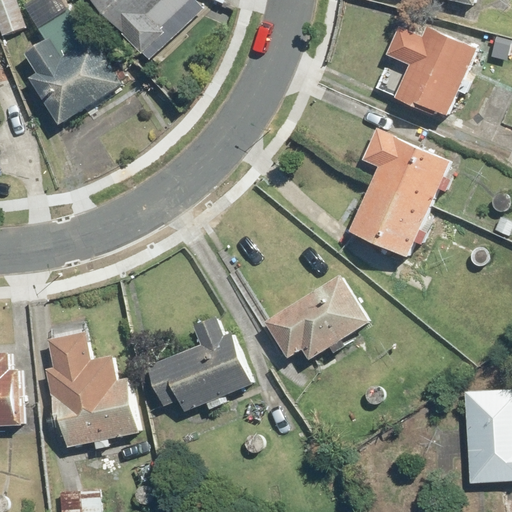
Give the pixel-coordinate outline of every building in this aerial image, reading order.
[(0,0),(0,12),(8,35),(31,26),(21,0),(0,0)] [(95,0),(146,54),(169,33),(165,29),(196,0),(95,0)] [(35,78),(65,125),(129,84),(87,19),(32,55),(44,72),(35,78)] [(398,98),(449,120),(480,48),(430,27),(426,36),(402,26),(390,55),(413,64),(398,98)] [(354,230),(413,256),(455,161),(380,128),(366,160),(382,167),(354,230)] [(508,192),(503,191),(499,192),(495,196),(494,201),(496,205),(499,209),(504,210),(509,208),(511,204),(511,195),(508,192)] [(313,360),(375,321),(345,274),(270,321),(293,358),(306,350),(313,360)] [(189,412),(258,384),(237,332),(231,334),(223,315),(199,326),(206,344),(152,366),(169,406),(184,400),(189,412)] [(73,447),(144,431),(133,378),(123,380),(117,355),(98,359),(92,331),(54,339),(59,367),(51,368),(66,437),(70,436),(73,447)] [(0,426),(31,424),(28,368),(17,369),(16,351),(0,352),(0,426)] [(383,386),(379,385),(374,386),(371,390),(370,395),(371,400),(375,403),(380,404),(384,402),(388,399),(389,394),(387,389),(383,386)] [(473,482),(511,480),(511,388),(469,391),(473,482)] [(263,436),(258,435),(253,436),(250,440),(249,444),(250,449),(254,452),(259,453),(264,452),(267,448),(268,444),(266,439),(263,436)] [(154,487),(149,486),(144,487),(141,491),(140,496),(141,500),(145,504),(150,505),(155,503),(158,500),(159,495),(157,490),(154,487)] [(66,511),(134,511),(133,491),(106,493),(105,488),(65,491),(66,511)] [(7,494),(3,493),(0,494),(0,511),(2,511),(4,511),(8,511),(12,507),(13,502),(11,498),(7,494)]
